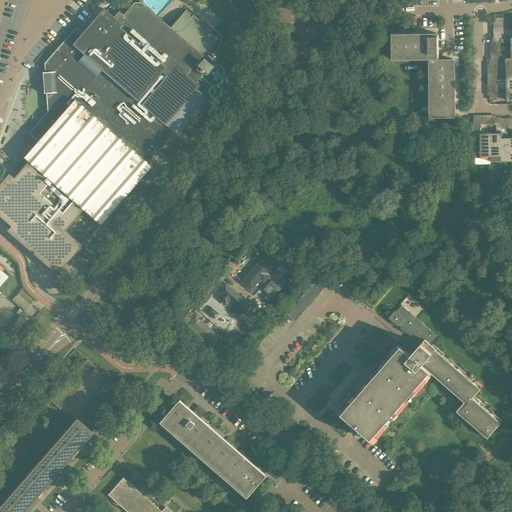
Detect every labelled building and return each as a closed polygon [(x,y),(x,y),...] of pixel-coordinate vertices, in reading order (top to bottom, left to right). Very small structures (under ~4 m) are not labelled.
[(33,146),(23,158),(27,161),(82,209),(99,225),(146,171),(150,167),(147,164),(151,159),(151,158),(152,157),(151,156),(151,155),(150,154),(155,148),(159,150),(174,133),(178,137),(209,102),(195,90),(198,86),(195,83),(202,75),(206,75),(206,71),(220,55),(210,47),(218,38),(186,9),(169,28),(157,17),(140,3),(133,3),(122,15),(118,11),(113,17),(103,9),(98,15),(86,28),(81,33),(75,28),(69,35),(70,36),(68,39),(66,37),(52,54),(54,55),(46,64),(47,72),(42,73),(42,77),(42,81),(43,94),(46,94),(47,112),(28,133),(37,141),(35,144),(33,146)] [(438,51),(438,34),(392,35),(392,61),(429,60),(429,71),(430,118),(454,118),(453,63),(438,63),(438,51)] [(492,43),(511,43),(511,49),(511,48),(511,37),(511,38),(511,39),(501,39),(500,39),(493,38),(492,38),(492,43)] [(476,162),(492,162),(492,157),(491,133),(481,133),(481,124),(480,116),(474,116),(475,134),(480,134),(481,152),(475,152),(476,162)] [(496,117),(496,125),(496,133),(491,133),(492,157),(501,156),(502,156),(501,138),(501,124),(501,118),(501,116),(496,117)] [(511,162),(511,138),(502,138),(501,138),(502,156),(501,156),(501,162),(511,162)] [(13,178),(8,174),(0,182),(0,217),(10,226),(6,231),(30,251),(31,250),(33,253),(32,254),(56,274),(81,246),(64,231),(82,209),(27,161),(18,172),(16,175),(13,178)] [(261,246),(253,239),(249,243),(257,250),(261,246)] [(276,257),(268,251),(264,255),(272,262),(276,257)] [(271,266),(262,258),(242,281),(251,289),(260,278),(263,280),(269,273),(266,271),(271,266)] [(276,258),(271,263),(276,267),(280,262),(276,258)] [(288,271),(289,271),(281,264),(277,268),(285,275),(288,271)] [(327,269),(323,274),(331,281),(335,277),(327,269)] [(0,294),(1,294),(0,292),(0,286),(8,277),(0,270),(0,294)] [(284,276),(290,281),(294,277),(288,271),(285,275),(284,276)] [(327,286),(331,281),(323,274),(319,278),(327,286)] [(219,278),(213,285),(218,289),(223,282),(219,278)] [(270,301),(287,282),(281,278),(276,284),(272,280),(265,288),(269,292),(265,297),(270,301)] [(323,290),(327,286),(319,278),(315,283),(323,290)] [(250,304),(224,281),(223,282),(218,289),(217,289),(220,292),(217,296),(227,305),(231,301),(243,312),(250,304)] [(319,295),(323,290),(315,283),(311,288),(319,295)] [(218,289),(213,285),(206,293),(211,297),(217,289),(218,289)] [(315,299),(319,295),(311,288),(307,292),(315,299)] [(307,292),(303,297),(312,304),(315,299),(307,292)] [(206,302),(211,297),(206,293),(201,298),(206,302)] [(308,308),(312,304),(303,297),(299,301),(308,308)] [(206,302),(202,298),(195,306),(199,310),(206,302)] [(304,313),(308,308),(299,301),(295,306),(304,313)] [(210,304),(205,309),(215,318),(220,313),(210,304)] [(395,310),(389,318),(406,333),(407,332),(411,336),(401,346),(400,347),(401,347),(378,374),(371,368),(368,370),(336,408),(342,414),(372,440),(373,438),(372,438),(429,372),(430,373),(433,370),(469,401),(461,410),(489,434),(488,435),(489,436),(501,422),(500,421),(473,398),(481,389),(480,387),(479,388),(435,350),(436,349),(430,344),(437,336),(402,305),(396,311),(395,310)] [(300,317),(304,313),(295,306),(291,310),(300,317)] [(296,322),(300,317),(291,310),(287,315),(296,322)] [(193,317),(189,313),(182,321),(186,325),(193,317)] [(218,337),(196,317),(189,325),(212,345),(218,337)] [(86,360),(83,365),(91,373),(95,368),(86,360)] [(87,377),(91,373),(83,365),(79,369),(87,377)] [(83,382),(87,377),(79,369),(75,374),(83,382)] [(79,386),(83,382),(75,374),(71,378),(79,386)] [(75,391),(79,386),(71,378),(67,383),(75,391)] [(109,380),(105,384),(114,393),(118,388),(109,380)] [(72,395),(75,391),(67,383),(63,388),(72,395)] [(110,397),(114,393),(105,384),(101,389),(110,397)] [(68,400),(72,395),(63,388),(59,392),(68,400)] [(106,402),(110,397),(101,389),(97,394),(106,402)] [(64,405),(68,400),(59,392),(55,397),(64,405)] [(102,406),(106,402),(97,394),(93,398),(102,406)] [(60,409),(64,405),(55,397),(51,401),(60,409)] [(98,411),(102,406),(93,398),(89,403),(98,411)] [(193,412),(180,400),(160,423),(239,491),(247,498),(266,476),(200,418),(207,411),(206,411),(204,413),(197,407),(193,412)] [(94,415),(98,411),(89,403),(85,407),(94,415)] [(90,420),(94,415),(85,407),(81,412),(90,420)] [(70,424),(0,504),(0,511),(22,511),(37,496),(39,497),(40,496),(42,493),(40,492),(58,471),(60,473),(61,471),(63,469),(61,467),(79,447),(81,449),(83,447),(84,445),(82,443),(91,433),(75,419),(73,421),(70,424)] [(122,478),(107,495),(117,504),(132,487),(122,478)] [(132,487),(117,504),(126,511),(128,511),(143,496),(132,487)] [(143,496),(128,511),(147,511),(153,505),(143,496)]
